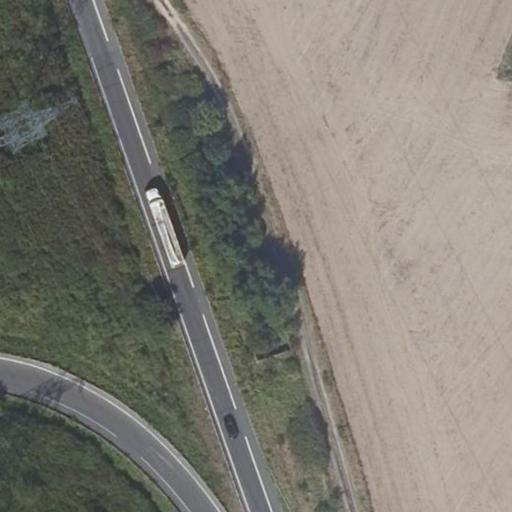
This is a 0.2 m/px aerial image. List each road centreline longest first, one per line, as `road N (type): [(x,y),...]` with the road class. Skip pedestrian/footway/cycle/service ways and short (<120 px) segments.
road 1 (track): [(162,0),(210,73),(358,511)]
road 2 (trunk): [(268,511),(86,0)]
road 3 (trunk): [(0,368),(81,399),(161,464),(194,511)]
